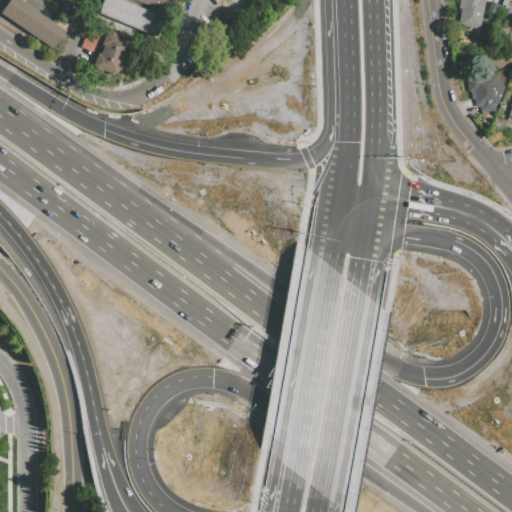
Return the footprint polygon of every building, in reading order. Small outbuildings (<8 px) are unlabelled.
[(8,0),(0,12),(52,49),(65,31),(20,0),(8,0)] [(103,0),(98,14),(159,38),(167,18),(121,0),(103,0)] [(172,0),(168,13),(136,0),(172,0)] [(239,0),(222,0),(220,9),(236,13),(239,0)] [(458,24),(460,10),(458,9),(458,0),(486,0),(484,12),(480,12),(478,27),(458,24)] [(90,26),(105,32),(96,55),(81,49),(90,26)] [(107,34),(102,46),(103,47),(94,70),(116,79),(118,73),(121,74),(125,66),(118,63),(121,55),(128,58),(133,44),(116,37),(117,35),(108,32),(107,34)] [(465,80),(494,75),(505,88),(499,104),(494,105),(495,110),(480,113),(479,107),(475,108),(474,100),(471,100),(470,92),(467,93),(465,80)]
